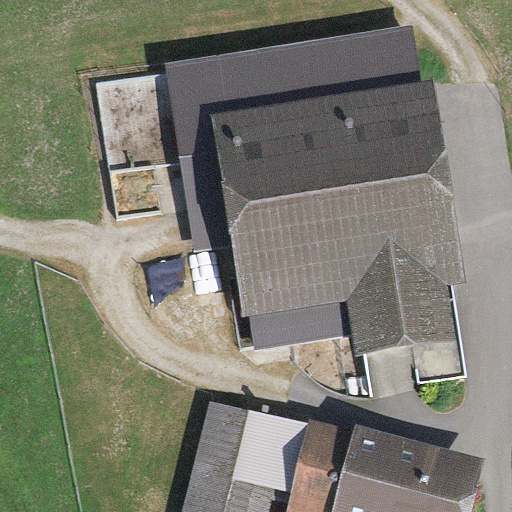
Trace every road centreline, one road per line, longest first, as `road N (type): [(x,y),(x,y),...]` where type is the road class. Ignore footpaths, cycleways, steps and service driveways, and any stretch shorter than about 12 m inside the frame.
road 1 (track): [(159,227),(131,244),(116,280),(125,323),(168,356),(226,378),(499,439)]
road 2 (track): [(412,0),(443,21),(469,54),(485,97),(496,244)]
road 3 (track): [(501,511),(496,244)]
